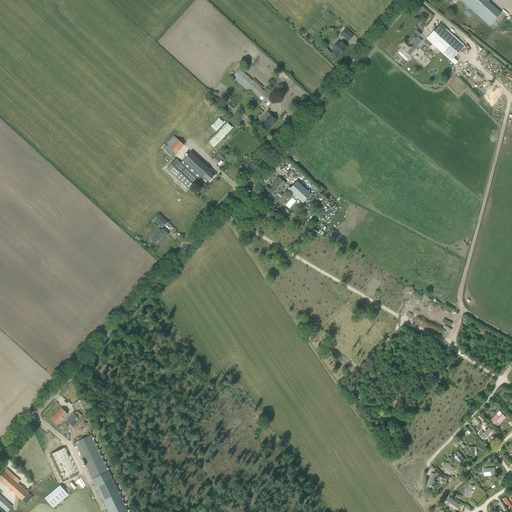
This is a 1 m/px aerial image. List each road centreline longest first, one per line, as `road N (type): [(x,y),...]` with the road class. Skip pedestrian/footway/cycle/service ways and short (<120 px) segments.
road 1 (tertiary): [(0,455),(413,0)]
road 2 (unknown): [(456,351),(336,296),(319,269),(223,212)]
